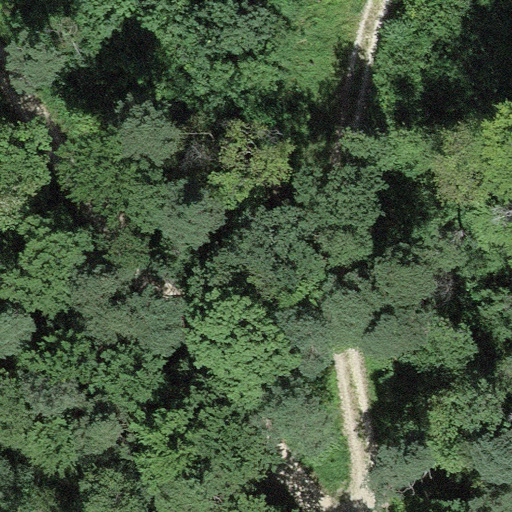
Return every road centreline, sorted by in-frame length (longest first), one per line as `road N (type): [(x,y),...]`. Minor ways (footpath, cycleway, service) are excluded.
road 1 (track): [(349,511),(352,489),(322,333),(317,181),(377,0)]
road 2 (track): [(319,511),(121,242)]
road 3 (track): [(0,56),(121,242)]
